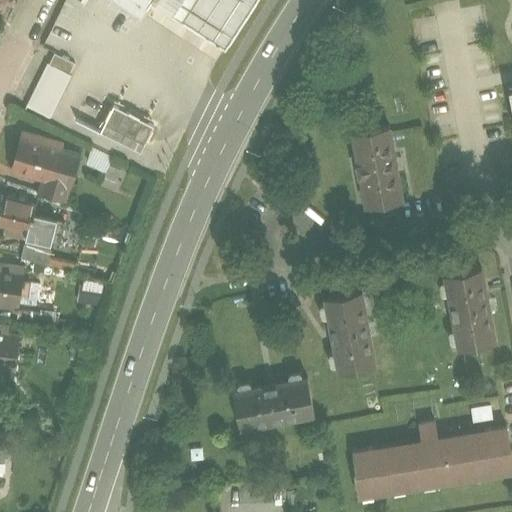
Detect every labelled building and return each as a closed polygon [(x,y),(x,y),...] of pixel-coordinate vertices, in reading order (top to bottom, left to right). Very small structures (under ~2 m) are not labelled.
[(109,0),(138,20),(149,4),(167,17),(178,0),(109,0)] [(178,0),(167,17),(219,51),(253,0),(178,0)] [(11,98),(43,115),(72,61),(39,44),(11,98)] [(113,102),(101,126),(140,146),(152,122),(113,102)] [(400,200),(386,120),(347,127),(361,207),(400,200)] [(16,126),(4,168),(35,177),(32,190),(63,200),(77,152),(58,146),(60,139),(16,126)] [(86,162),(106,169),(112,153),(91,146),(86,162)] [(0,225),(2,226),(0,233),(40,241),(41,234),(60,238),(64,218),(28,211),(30,198),(0,192),(0,225)] [(21,243),(21,260),(49,260),(49,243),(21,243)] [(0,260),(0,304),(36,310),(42,273),(20,269),(21,264),(0,260)] [(491,340),(477,260),(438,267),(452,347),(491,340)] [(372,362),(358,283),(319,289),(333,369),(372,362)] [(0,360),(11,362),(16,328),(7,327),(8,322),(0,321),(0,360)] [(304,373),(224,387),(230,425),(310,412),(304,373)] [(362,499),(511,475),(511,446),(509,428),(441,438),(438,425),(421,427),(423,441),(355,452),(362,499)]
